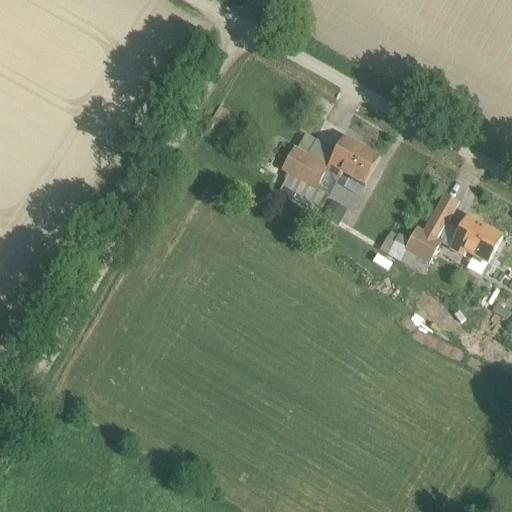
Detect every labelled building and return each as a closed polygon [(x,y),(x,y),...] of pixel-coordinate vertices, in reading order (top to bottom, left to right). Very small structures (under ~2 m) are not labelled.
[(380,162),(345,142),(329,172),(328,173),(340,179),(341,179),(343,175),(366,188),(380,162)] [(329,172),(295,153),(283,173),(290,177),(317,192),(328,173),(329,172)] [(340,179),(328,173),(317,192),(326,198),(329,199),(340,179)] [(317,192),(290,177),(283,188),(320,209),(326,198),(317,192)] [(447,199),(435,221),(443,226),(447,228),(460,206),(447,199)] [(435,221),(426,237),(434,241),(443,226),(435,221)] [(505,241),(469,222),(452,253),(465,259),(468,255),(490,267),(505,241)] [(426,237),(419,233),(408,253),(432,266),(443,246),(434,241),(426,237)] [(432,266),(408,253),(402,264),(425,277),(432,266)]
